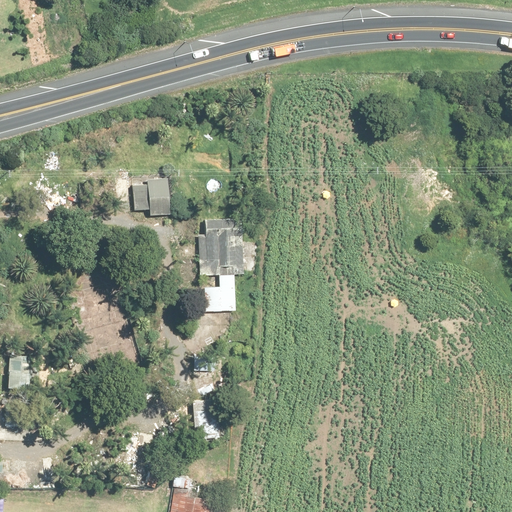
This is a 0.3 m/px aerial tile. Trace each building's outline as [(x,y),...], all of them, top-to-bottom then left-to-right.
[(69,4),(47,7),(53,55),(75,52),(69,4)] [(120,144),(111,143),(111,160),(120,160),(120,144)] [(150,209),(150,214),(172,213),(170,178),(148,179),(148,183),(133,184),(135,210),(150,209)] [(246,272),(257,272),(257,256),(245,256),(245,219),(206,218),(206,236),(199,236),(199,275),(218,275),(218,286),(199,286),(199,311),(235,312),(236,275),(246,276),(246,272)] [(33,389),(34,354),(10,353),(9,388),(33,389)] [(216,359),(194,358),(193,371),(216,372),(216,359)] [(219,398),(194,399),(195,438),(220,437),(219,398)] [(149,444),(137,443),(136,459),(148,460),(149,444)] [(55,458),(41,457),(39,487),(53,488),(55,458)] [(159,472),(129,471),(128,487),(158,488),(159,472)] [(208,511),(209,500),(199,500),(201,475),(174,474),(170,511),(208,511)]
